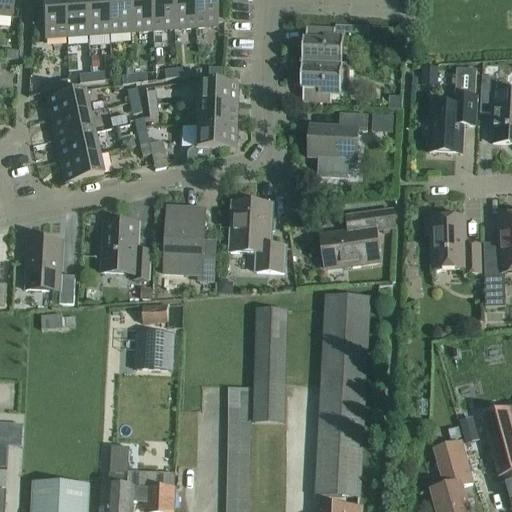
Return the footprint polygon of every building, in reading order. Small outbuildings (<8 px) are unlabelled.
[(0,0),(0,18),(11,20),(12,0),(0,0)] [(43,42),(67,40),(63,0),(50,0),(40,1),(43,42)] [(63,0),(67,40),(89,39),(85,0),(63,0)] [(85,0),(89,39),(110,37),(107,0),(85,0)] [(107,0),(110,37),(132,35),(129,0),(107,0)] [(129,0),(132,35),(155,34),(151,0),(129,0)] [(151,0),(155,34),(177,32),(172,0),(151,0)] [(172,0),(177,32),(198,31),(194,0),(172,0)] [(194,0),(198,31),(217,29),(214,0),(194,0)] [(334,30),(334,38),(343,39),(343,33),(368,34),(368,28),(335,26),(334,30)] [(303,40),(302,65),(321,66),(341,67),(343,39),(334,38),(334,30),(306,29),(305,40),(303,40)] [(5,52),(5,61),(18,61),(18,52),(5,52)] [(302,71),(300,92),(301,92),(301,104),(313,105),(328,106),(330,106),(330,98),(340,98),(340,94),(347,94),(348,67),(341,67),(321,66),(302,65),(302,71)] [(422,68),(421,87),(437,88),(437,69),(422,68)] [(175,70),(176,79),(188,78),(189,78),(188,69),(175,70)] [(163,81),(176,79),(175,70),(162,72),(163,81)] [(220,70),(206,70),(206,79),(219,80),(220,70)] [(428,149),(428,154),(444,154),(461,156),(461,151),(463,127),(475,128),(476,99),(475,99),(476,70),(457,70),(455,98),(454,97),(453,108),(430,107),(428,149)] [(90,75),(92,85),(103,83),(102,73),(90,75)] [(132,76),(134,85),(146,83),(145,74),(132,76)] [(79,87),(92,85),(90,75),(78,77),(79,87)] [(120,87),(134,85),(132,76),(119,78),(120,87)] [(40,86),(42,95),(67,89),(65,80),(40,86)] [(481,82),(479,114),(492,115),(491,145),(511,146),(511,95),(494,95),(495,83),(481,82)] [(196,84),(195,107),(236,109),(237,86),(196,84)] [(126,92),(129,104),(138,102),(135,90),(126,92)] [(43,101),(48,123),(88,114),(83,92),(43,101)] [(145,94),(146,107),(154,106),(156,106),(154,93),(145,94)] [(388,97),(388,111),(401,111),(402,98),(388,97)] [(141,114),(138,102),(129,104),(131,116),(141,114)] [(157,119),(156,106),(154,106),(146,107),(148,119),(157,119)] [(195,107),(194,128),(236,130),(236,109),(195,107)] [(48,123),(53,143),(92,135),(88,114),(48,123)] [(125,115),(110,118),(112,127),(127,124),(125,115)] [(309,128),(308,160),(337,161),(337,165),(355,165),(356,134),(366,135),(367,117),(339,115),(338,129),(309,128)] [(372,117),(371,134),(392,135),(393,118),(372,117)] [(132,122),(138,147),(148,144),(142,120),(132,122)] [(194,128),(194,150),(191,150),(186,155),(186,165),(210,160),(210,151),(235,152),(236,130),(194,128)] [(53,143),(58,165),(97,156),(92,135),(53,143)] [(125,138),(122,143),(124,150),(134,148),(131,137),(125,138)] [(148,146),(148,144),(138,147),(141,159),(150,157),(154,172),(167,169),(160,143),(148,146)] [(99,170),(97,156),(58,165),(62,186),(113,175),(111,167),(99,170)] [(231,205),(229,255),(255,256),(255,274),(284,276),(285,249),(270,248),(271,233),(273,234),(273,226),(271,226),(272,207),(231,205)] [(204,211),(167,209),(163,277),(199,279),(199,283),(212,284),(214,244),(202,243),(204,211)] [(359,231),(321,237),(326,272),(379,265),(373,229),(393,227),(391,212),(357,217),(359,231)] [(498,245),(483,246),(485,310),(505,309),(504,274),(511,274),(511,218),(497,219),(498,245)] [(430,272),(437,272),(463,272),(463,276),(480,276),(479,247),(465,247),(464,219),(424,220),(424,238),(429,238),(430,272)] [(137,251),(138,226),(103,224),(100,275),(133,277),(133,282),(149,283),(151,252),(137,251)] [(26,241),(24,293),(59,294),(58,306),(73,307),(74,279),(61,278),(63,243),(26,241)] [(139,302),(150,303),(151,291),(140,290),(139,302)] [(315,497),(319,498),(318,507),(318,511),(360,511),(361,509),(358,509),(369,301),(325,299),(315,497)] [(142,328),(167,325),(167,307),(141,309),(142,328)] [(252,425),(284,426),(287,313),(255,313),(252,425)] [(74,318),(61,319),(61,316),(39,317),(40,332),(62,330),(62,329),(74,328),(74,318)] [(136,333),(134,372),(172,374),(174,335),(136,333)] [(247,511),(250,414),(250,391),(231,391),(227,511),(247,511)] [(511,511),(511,406),(510,407),(479,415),(480,419),(497,480),(502,479),(511,511)] [(472,419),(458,423),(465,446),(478,442),(472,419)] [(0,425),(0,469),(6,470),(8,426),(0,425)] [(458,428),(447,431),(451,442),(461,439),(458,428)] [(444,489),(430,493),(435,511),(467,511),(461,488),(471,485),(459,443),(433,450),(444,489)] [(108,487),(106,511),(133,511),(134,505),(137,505),(144,505),(145,489),(138,489),(134,488),(127,488),(127,476),(128,464),(129,449),(113,448),(110,448),(109,468),(108,475),(108,487)] [(30,511),(88,511),(89,487),(32,484),(30,511)] [(145,488),(143,511),(174,511),(175,490),(145,488)]
